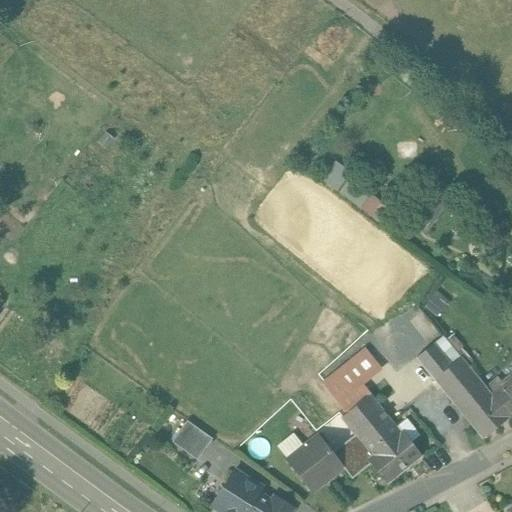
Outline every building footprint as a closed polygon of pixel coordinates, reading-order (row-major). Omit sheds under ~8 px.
[(443,337),(416,358),(434,380),(460,358),(443,337)] [(366,354),(337,377),(348,391),(378,368),(366,354)] [(492,397),(460,358),(434,380),(472,427),(498,405),(492,397)] [(511,380),(492,397),(498,405),(472,427),(483,440),(511,415),(511,373),(509,376),(511,380)] [(337,377),(311,397),(323,411),(348,391),(337,377)] [(369,396),(341,418),(355,436),(364,445),(391,423),(369,396)] [(410,411),(393,426),(399,434),(417,419),(410,411)] [(212,439),(187,421),(172,443),(197,461),(212,439)] [(393,426),(391,423),(364,445),(373,457),(368,460),(371,464),(387,484),(421,457),(402,433),(400,434),(399,434),(393,426)] [(364,445),(355,436),(332,454),(318,436),(304,447),(294,435),(278,448),(288,460),(286,461),(311,493),(343,468),(352,479),(371,464),(368,460),(373,457),(364,445)] [(261,490),(233,472),(212,506),(221,511),(246,511),(258,495),(261,490)] [(271,503),(258,495),(246,511),(290,511),(293,509),(275,497),(271,503)]
